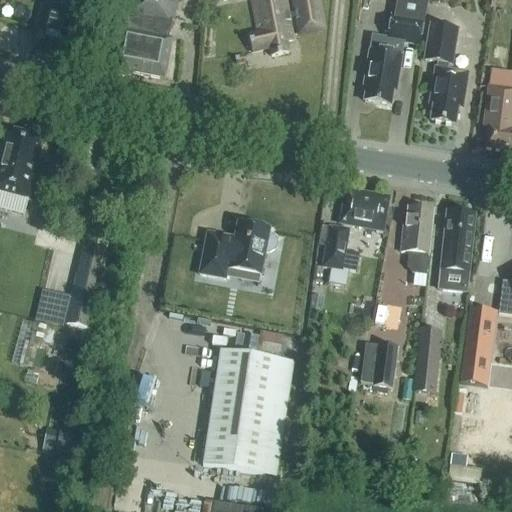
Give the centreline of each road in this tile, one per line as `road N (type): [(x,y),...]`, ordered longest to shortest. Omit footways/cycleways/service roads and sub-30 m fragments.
road 1 (secondary): [(511,181),(328,152),(0,79)]
road 2 (track): [(328,152),(341,0)]
